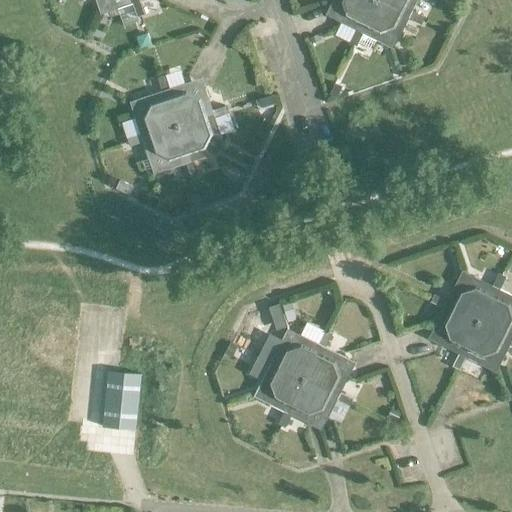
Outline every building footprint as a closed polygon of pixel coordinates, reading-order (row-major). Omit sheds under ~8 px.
[(141,17),(134,0),(107,0),(104,7),(112,11),(132,5),(137,18),(141,17)] [(134,0),(141,17),(144,15),(140,2),(146,0),(134,0)] [(370,0),(332,0),(330,4),(333,13),(370,0)] [(352,45),(374,0),(370,0),(333,13),(336,21),(355,31),(349,43),(352,45)] [(390,41),(375,0),(374,0),(352,45),(356,47),(362,34),(381,44),(390,41)] [(420,25),(422,22),(378,0),(375,0),(390,41),(398,38),(408,19),(420,25)] [(378,0),(422,22),(424,18),(411,12),(417,0),(378,0)] [(146,34),(135,38),(139,49),(150,45),(146,34)] [(177,127),(197,86),(189,83),(169,89),(164,76),(161,77),(177,127)] [(177,127),(161,77),(157,78),(161,92),(141,99),(137,106),(177,127)] [(334,84),(329,94),(337,97),(341,87),(334,84)] [(205,90),(197,86),(177,127),(226,110),(225,106),(212,111),(205,90)] [(273,96),(258,101),(261,109),(275,104),(273,96)] [(177,127),(137,106),(133,114),(140,135),(126,139),(128,143),(177,127)] [(228,114),(226,110),(177,127),(217,147),(221,139),(214,118),(228,114)] [(177,127),(128,143),(129,147),(142,142),(149,163),(157,167),(177,127)] [(177,127),(157,167),(165,171),(185,164),(190,177),(193,176),(177,127)] [(213,154),(217,147),(177,127),(193,176),(197,175),(193,161),(213,154)] [(119,181),(114,191),(127,198),(132,188),(119,181)] [(478,322),(502,276),(498,274),(492,286),(473,277),(464,280),(478,322)] [(505,278),(502,276),(478,322),(511,311),(511,296),(499,290),(505,278)] [(478,322),(464,280),(456,282),(446,302),(434,295),(432,299),(478,322)] [(388,281),(382,288),(391,296),(397,289),(388,281)] [(478,322),(432,299),(430,302),(443,309),(433,328),(436,336),(478,322)] [(271,319),(282,315),(279,305),(268,309),(271,319)] [(291,305),(282,307),(287,324),(296,321),(291,305)] [(511,311),(478,322),(511,338),(511,311)] [(478,322),(436,336),(438,345),(458,354),(451,367),(455,369),(478,322)] [(478,322),(455,369),(476,378),(481,366),(484,368),(492,365),(478,322)] [(511,338),(478,322),(492,365),(501,362),(510,343),(511,343),(511,338)] [(306,323),(300,336),(317,344),(324,332),(306,323)] [(298,335),(290,337),(304,380),(327,333),(324,332),(317,344),(300,336),(298,335)] [(327,333),(304,380),(347,366),(344,358),(324,348),(331,335),(327,333)] [(259,353),(257,357),(304,380),(290,337),(281,340),(281,341),(268,335),(259,353)] [(229,343),(224,354),(230,357),(236,346),(229,343)] [(257,357),(249,374),(261,380),(258,386),(261,394),(304,380),(257,357)] [(347,366),(304,380),(350,403),(352,400),(340,394),(349,374),(347,366)] [(107,372),(102,427),(134,431),(139,375),(107,372)] [(304,380),(261,394),(264,402),(283,412),(277,425),(281,426),(304,380)] [(304,380),(281,426),(284,428),(290,416),(310,425),(318,423),(304,380)] [(350,403),(304,380),(318,423),(326,420),(336,401),(349,407),(350,403)] [(391,410),(387,419),(397,423),(401,415),(391,410)]
